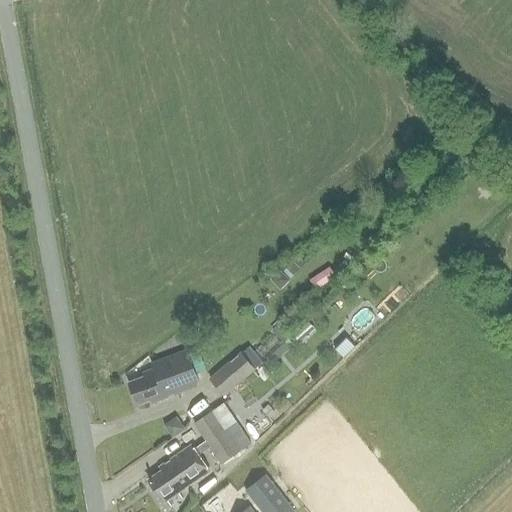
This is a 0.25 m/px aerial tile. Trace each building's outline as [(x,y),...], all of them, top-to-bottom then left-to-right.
[(299,270),(291,261),(270,281),(280,291),(290,281),(289,280),(299,270)] [(294,334),(300,341),(315,328),(310,322),(294,334)] [(289,339),(267,357),(272,363),(294,344),(289,339)] [(261,364),(248,348),(209,379),(223,395),(261,364)] [(150,404),(178,394),(176,389),(198,381),(186,351),(151,364),(153,370),(142,374),(144,378),(129,384),(136,405),(149,401),(150,404)] [(268,405),(262,410),(269,418),(275,413),(268,405)] [(205,442),(194,450),(192,446),(159,468),(161,472),(147,481),(163,504),(209,472),(198,456),(209,449),(221,465),(240,452),(212,410),(193,424),(205,442)] [(269,471),(247,487),(264,511),(295,511),(297,511),(269,471)]
